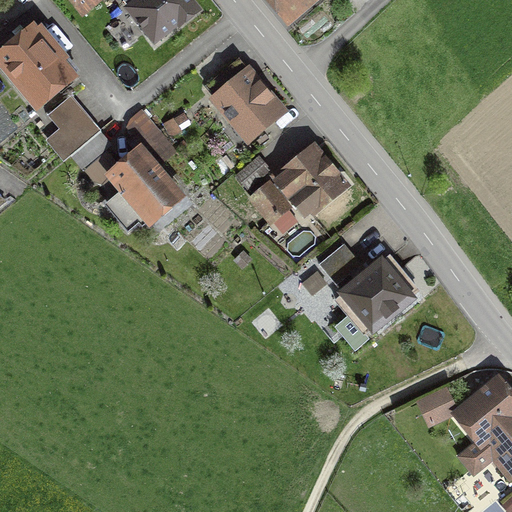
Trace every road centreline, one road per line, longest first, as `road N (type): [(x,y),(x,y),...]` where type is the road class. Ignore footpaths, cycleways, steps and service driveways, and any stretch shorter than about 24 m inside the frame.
road 1 (tertiary): [(297,74),(511,335)]
road 2 (residential): [(29,0),(120,113),(251,12)]
road 3 (track): [(309,511),(346,431),(389,396),(511,339)]
